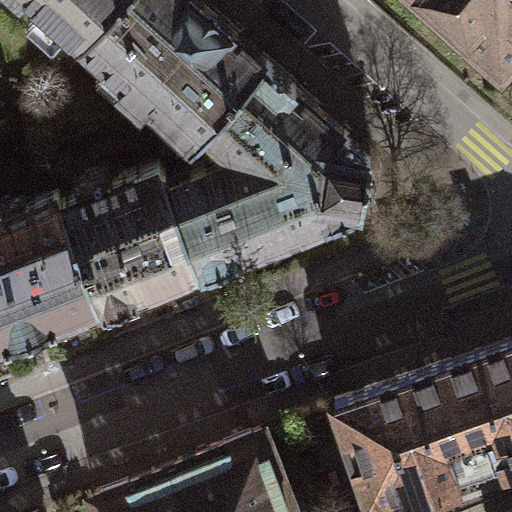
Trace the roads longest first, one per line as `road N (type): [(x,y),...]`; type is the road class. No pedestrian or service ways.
road 1 (residential): [(511,269),(0,454)]
road 2 (residential): [(307,0),(511,189)]
